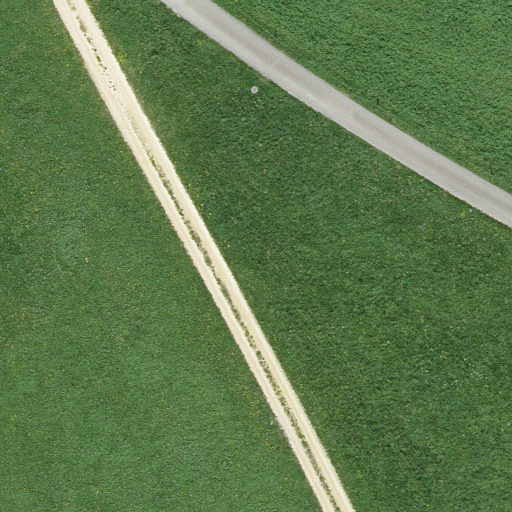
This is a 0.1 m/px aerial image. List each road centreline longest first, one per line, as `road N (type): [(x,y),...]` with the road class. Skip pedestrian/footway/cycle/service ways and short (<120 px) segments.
road 1 (track): [(68,0),(341,511)]
road 2 (unclassified): [(511,209),(311,86),(190,0)]
